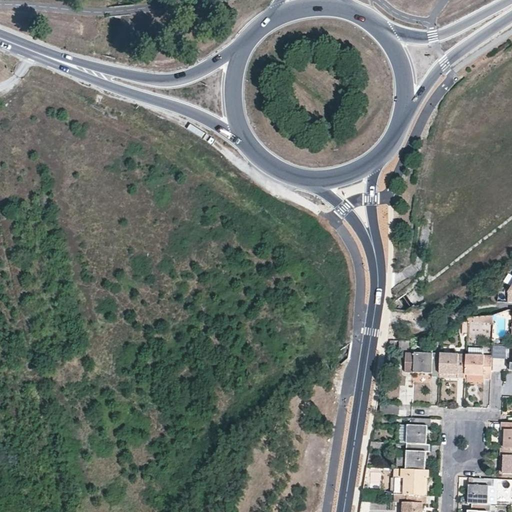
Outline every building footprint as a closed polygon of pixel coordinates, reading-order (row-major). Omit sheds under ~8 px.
[(400,341),(400,350),(414,350),(415,341),(400,341)] [(493,343),(491,356),(505,358),(506,345),(493,343)] [(439,374),(440,354),(414,353),(414,354),(414,373),(432,373),(432,376),(439,377),(439,374)] [(414,354),(405,354),(405,372),(414,373),(414,354)] [(465,374),(466,355),(440,354),(439,374),(458,374),(458,378),(465,377),(465,374)] [(484,360),(484,356),(466,355),(465,374),(484,376),(484,379),(491,379),(491,369),(491,360),(484,360)] [(400,386),(400,404),(411,404),(411,386),(400,386)] [(407,443),(426,444),(427,426),(431,426),(431,418),(428,418),(412,418),(411,425),(408,425),(407,443)] [(505,448),(511,448),(511,422),(502,422),(502,430),(506,430),(505,448)] [(406,457),(406,470),(425,470),(426,452),(430,452),(430,444),(426,444),(407,443),(406,457)] [(511,448),(505,448),(501,448),(501,456),(504,456),(504,474),(511,473),(511,448)] [(406,457),(397,457),(397,469),(406,470),(406,457)] [(395,494),(404,495),(424,495),(425,478),(428,478),(428,471),(425,470),(406,470),(397,469),(395,469),(394,494),(395,494)] [(469,503),(472,503),(491,504),(497,504),(498,479),(488,479),(473,478),(473,485),(469,485),(469,503)] [(404,495),(403,502),(403,511),(422,511),(423,503),(427,503),(427,495),(424,495),(404,495)] [(491,504),(472,503),(472,511),(468,511),(487,511),(488,511),(491,511),(491,504)]
